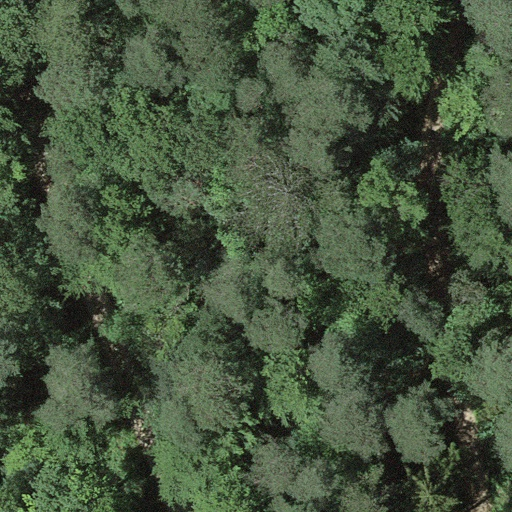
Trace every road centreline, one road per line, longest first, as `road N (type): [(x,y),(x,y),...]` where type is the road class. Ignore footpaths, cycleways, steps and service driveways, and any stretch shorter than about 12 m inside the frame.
road 1 (track): [(0,0),(36,147),(179,511)]
road 2 (track): [(481,511),(432,213),(432,150),(464,0)]
